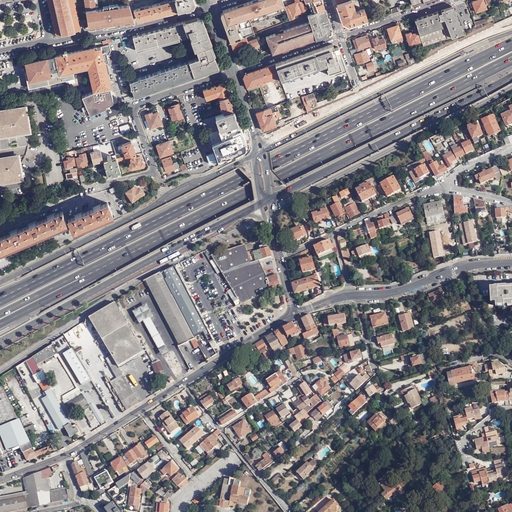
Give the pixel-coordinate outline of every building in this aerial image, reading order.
[(79,30),(80,30),(80,29),(81,29),(81,28),(79,28),(79,26),(78,20),(77,16),(78,16),(77,14),(76,14),(75,10),(77,10),(76,8),(75,8),(74,5),(75,4),(75,3),(74,3),(73,0),(48,0),(48,1),(47,1),(48,4),(49,3),(50,8),(49,8),(49,10),(50,9),(51,14),(50,14),(51,16),(52,15),(53,20),(52,20),(52,22),(53,22),(56,34),(55,34),(55,35),(56,35),(57,36),(57,35),(57,34),(62,33),(62,34),(63,34),(63,33),(74,30),(74,32),(75,31),(75,30),(79,29),(79,30)] [(83,0),(88,28),(134,21),(126,0),(83,0)] [(168,0),(135,9),(138,20),(192,6),(194,2),(193,0),(168,0)] [(286,11),(281,0),(253,0),(222,11),(222,12),(223,14),(222,15),(225,26),(224,26),(226,32),(227,32),(227,31),(231,41),(245,36),(254,33),(250,22),(286,11)] [(286,7),(288,11),(290,17),(291,19),(293,18),(293,15),(301,12),(301,13),(305,11),(301,0),(294,0),(295,2),(286,6),(286,7)] [(302,0),(305,7),(307,12),(307,13),(317,10),(324,7),(321,0),(302,0)] [(368,19),(362,0),(360,0),(362,8),(363,7),(364,9),(357,12),(356,9),(354,5),(352,0),(351,0),(349,1),(337,4),(343,22),(346,24),(349,25),(368,19)] [(476,12),(487,8),(484,0),(473,0),(474,1),(473,1),(476,12)] [(376,15),(372,2),(365,4),(369,18),(376,15)] [(307,13),(307,14),(309,21),(308,21),(310,26),(287,34),(277,37),(272,39),(276,52),(331,33),(332,30),(324,8),(324,7),(317,10),(307,13)] [(453,7),(439,11),(415,19),(424,46),(464,32),(455,7),(453,7)] [(185,21),(175,24),(185,52),(210,44),(201,20),(197,18),(185,21)] [(201,20),(210,44),(210,45),(212,44),(203,20),(201,20)] [(287,34),(310,26),(308,21),(283,30),(283,29),(279,30),(279,32),(266,36),(272,53),(276,52),(272,39),(277,37),(287,34)] [(179,38),(175,25),(133,36),(136,49),(179,38)] [(393,43),(397,42),(396,39),(402,36),(399,25),(388,28),(393,43)] [(410,45),(421,41),(418,32),(412,34),(412,32),(406,34),(410,45)] [(356,48),(351,50),(352,54),(365,50),(364,47),(370,45),(371,48),(373,47),(368,34),(357,38),(360,48),(358,49),(357,48),(356,48)] [(231,41),(230,42),(234,53),(244,49),(243,46),(248,44),(247,41),(245,36),(231,41)] [(377,49),(383,47),(387,46),(384,37),(379,39),(378,37),(373,38),(377,49)] [(256,45),(254,39),(247,41),(248,44),(249,47),(256,45)] [(26,74),(29,89),(64,81),(69,84),(75,83),(73,71),(89,67),(94,91),(82,96),(85,104),(89,113),(90,114),(107,107),(106,106),(110,104),(111,103),(112,103),(112,102),(112,101),(113,101),(113,100),(113,99),(110,87),(105,64),(103,57),(107,56),(109,55),(111,52),(109,45),(97,48),(96,47),(95,47),(95,45),(92,45),(82,47),(79,48),(78,44),(65,47),(65,51),(67,50),(67,51),(64,52),(65,54),(36,60),(36,58),(33,59),(34,61),(32,61),(30,62),(26,63),(27,68),(24,69),(26,74)] [(210,44),(185,52),(188,61),(193,75),(218,67),(214,56),(211,46),(210,45),(210,44)] [(276,64),(281,77),(282,81),(328,65),(329,67),(328,68),(330,75),(347,70),(339,47),(335,48),(334,44),(332,44),(276,64)] [(367,50),(355,54),(358,64),(370,60),(367,50)] [(134,96),(193,75),(188,61),(129,82),(134,96)] [(247,88),(281,77),(276,64),(245,74),(244,76),(243,78),(247,88)] [(365,90),(373,86),(370,78),(361,81),(365,90)] [(225,85),(222,84),(203,91),(206,99),(207,99),(218,95),(220,99),(228,96),(225,85)] [(351,98),(348,91),(337,95),(338,98),(340,97),(342,101),(351,98)] [(305,96),(302,97),(306,107),(308,106),(308,105),(317,102),(314,93),(305,97),(305,96)] [(233,110),(228,96),(220,99),(218,100),(219,103),(220,102),(224,113),(233,110)] [(288,102),(257,113),(263,130),(264,130),(276,126),(272,115),(274,115),(274,112),(275,112),(277,118),(282,116),(279,109),(289,105),(288,102)] [(184,118),(179,103),(168,107),(173,122),(184,118)] [(510,123),(511,121),(511,105),(509,107),(510,111),(501,115),(505,126),(510,124),(510,123)] [(0,178),(4,177),(8,175),(12,173),(14,171),(17,168),(18,178),(23,177),(21,164),(24,159),(27,151),(28,145),(29,138),(28,131),(26,120),(24,120),(23,116),(28,115),(27,108),(26,107),(24,106),(0,109),(0,178)] [(151,131),(163,127),(157,110),(145,115),(151,131)] [(238,123),(233,110),(224,113),(216,115),(220,129),(230,126),(238,123)] [(500,132),(493,116),(482,121),(488,136),(500,132)] [(242,132),(238,123),(230,126),(233,135),(242,132)] [(483,136),(477,123),(467,127),(474,143),(479,142),(477,138),(483,136)] [(233,135),(230,126),(220,129),(223,138),(233,135)] [(450,129),(444,131),(448,139),(454,136),(450,129)] [(466,154),(475,150),(467,131),(465,132),(469,142),(462,145),(466,154)] [(177,147),(174,136),(168,138),(169,140),(156,145),(160,157),(175,152),(173,148),(177,147)] [(237,149),(234,139),(224,143),(227,153),(228,152),(229,155),(236,153),(235,150),(236,150),(236,151),(238,151),(238,149),(237,149)] [(126,156),(135,154),(131,141),(122,144),(126,156)] [(460,143),(458,144),(456,145),(452,147),(458,158),(461,157),(459,154),(464,151),(460,143)] [(104,160),(101,149),(95,151),(94,149),(90,150),(94,163),(104,160)] [(450,167),(454,165),(452,162),(457,159),(453,151),(450,153),(449,151),(446,152),(447,154),(444,156),(450,167)] [(79,167),(89,165),(86,153),(80,154),(80,157),(76,158),(79,167)] [(118,161),(117,158),(113,159),(111,154),(108,155),(109,160),(104,162),(106,168),(107,175),(108,176),(111,175),(111,176),(118,174),(118,173),(121,172),(118,161)] [(136,157),(135,154),(126,156),(117,158),(118,161),(130,159),(131,163),(130,163),(128,165),(129,167),(132,169),(144,166),(145,165),(144,162),(143,160),(142,161),(140,156),(136,157)] [(66,167),(75,165),(73,157),(71,157),(71,156),(68,157),(69,160),(65,161),(66,167)] [(173,163),(170,156),(161,159),(166,172),(175,169),(175,168),(177,167),(176,162),(173,163)] [(428,162),(436,176),(449,170),(445,165),(440,167),(437,162),(435,162),(432,157),(430,158),(429,157),(426,158),(427,160),(428,162)] [(427,160),(414,166),(415,169),(421,167),(421,166),(428,162),(427,160)] [(419,178),(432,172),(429,166),(428,167),(427,164),(411,172),(415,181),(420,179),(419,178)] [(497,166),(493,168),(490,169),(491,169),(494,178),(501,175),(499,170),(497,166)] [(67,178),(77,176),(76,167),(69,168),(70,172),(66,172),(67,178)] [(0,180),(18,178),(17,168),(14,171),(12,173),(8,175),(4,177),(0,178),(0,180)] [(504,168),(499,170),(501,175),(502,176),(507,176),(504,168)] [(494,178),(491,169),(485,172),(484,171),(477,174),(477,175),(474,177),(475,181),(478,180),(480,185),(494,178)] [(383,180),(377,183),(375,184),(377,188),(382,185),(389,197),(401,190),(394,177),(384,183),(384,181),(389,178),(389,177),(383,180)] [(375,179),(371,180),(378,193),(379,193),(377,188),(375,184),(377,183),(375,179)] [(356,187),(357,190),(370,184),(369,181),(356,187)] [(370,184),(357,190),(356,191),(362,203),(377,195),(371,184),(370,184)] [(134,188),(126,194),(133,204),(145,195),(140,188),(136,191),(134,188)] [(348,195),(349,199),(352,198),(348,190),(339,194),(341,198),(348,195)] [(451,210),(451,215),(468,212),(466,206),(463,207),(462,197),(461,197),(454,196),(453,195),(454,209),(451,210)] [(352,198),(349,199),(351,202),(345,205),(351,218),(360,214),(352,198)] [(481,201),(473,199),(476,213),(486,212),(484,201),(481,201)] [(346,213),(341,203),(341,202),(331,207),(337,218),(346,213)] [(442,204),(441,202),(424,205),(427,224),(445,222),(442,204)] [(73,231),(113,214),(108,203),(101,205),(101,204),(92,207),(92,209),(83,213),(82,212),(73,215),(74,217),(68,220),(73,231)] [(400,222),(412,216),(408,208),(396,214),(400,222)] [(496,209),(496,218),(497,217),(497,222),(501,221),(501,217),(506,217),(505,208),(496,209)] [(327,209),(322,211),(323,213),(319,215),(318,213),(311,215),(313,221),(315,220),(316,224),(322,222),(321,221),(326,219),(326,220),(331,219),(327,209)] [(0,251),(67,223),(63,214),(64,214),(63,212),(62,212),(55,215),(55,213),(46,216),(47,218),(37,222),(36,221),(28,224),(28,226),(19,230),(18,228),(9,232),(10,234),(1,238),(0,236),(0,235),(0,251)] [(388,213),(377,217),(378,221),(377,222),(380,229),(389,225),(387,222),(391,221),(389,217),(388,213)] [(401,224),(413,218),(412,216),(400,222),(401,224)] [(373,219),(366,222),(367,225),(364,226),(366,234),(369,233),(370,239),(376,238),(378,237),(373,219)] [(478,245),(473,219),(459,222),(463,244),(468,243),(469,247),(478,245)] [(314,231),(311,223),(305,224),(308,233),(314,231)] [(307,235),(304,226),(286,232),(289,242),(297,239),(297,240),(300,238),(300,237),(307,235)] [(450,243),(448,230),(428,234),(430,247),(450,243)] [(346,236),(344,231),(340,233),(338,235),(337,238),(338,241),(339,240),(339,239),(346,236)] [(320,260),(337,252),(334,241),(331,242),(329,238),(313,246),(315,249),(319,258),(320,260)] [(259,260),(272,256),(268,243),(259,245),(260,248),(248,252),(248,254),(251,263),(259,260)] [(367,244),(355,249),(355,250),(351,252),(352,255),(353,254),(354,257),(358,255),(358,257),(370,253),(367,244)] [(268,278),(259,260),(251,263),(248,254),(248,252),(246,245),(214,256),(220,267),(243,304),(249,301),(280,286),(277,274),(268,278)] [(312,250),(311,247),(299,253),(299,255),(300,255),(301,255),(312,250)] [(342,257),(344,262),(347,262),(346,260),(350,259),(347,249),(341,251),(342,257)] [(242,305),(243,304),(220,267),(214,256),(213,257),(233,290),(242,305)] [(317,269),(314,260),(314,257),(301,261),(304,272),(317,269)] [(212,340),(175,267),(163,273),(195,337),(203,332),(209,343),(209,342),(213,349),(214,348),(211,344),(214,342),(213,340),(212,340)] [(148,279),(149,280),(160,274),(161,273),(160,272),(148,279)] [(149,280),(182,345),(191,340),(196,338),(195,337),(163,273),(161,273),(160,274),(149,280)] [(319,285),(315,273),(310,275),(311,278),(305,279),(308,289),(319,285)] [(293,283),(295,293),(308,289),(305,279),(293,283)] [(145,280),(115,302),(144,351),(146,350),(152,360),(156,358),(165,376),(168,374),(170,378),(189,367),(179,347),(146,282),(145,280)] [(146,282),(179,347),(182,345),(149,280),(146,282)] [(511,287),(507,288),(506,287),(495,288),(495,289),(490,289),(491,304),(495,303),(496,307),(508,306),(508,307),(511,306),(511,305),(511,304),(511,303),(511,287)] [(431,299),(429,300),(433,308),(448,302),(442,289),(429,295),(430,297),(431,299)] [(238,307),(242,305),(233,290),(228,292),(238,307)] [(118,366),(119,366),(144,351),(115,302),(89,318),(90,319),(111,355),(118,366)] [(311,314),(302,318),(309,331),(305,333),(307,337),(320,330),(318,327),(311,314)] [(329,318),(330,325),(337,324),(338,325),(347,323),(345,314),(328,317),(329,318)] [(372,328),(387,325),(385,314),(370,317),(372,328)] [(404,333),(415,330),(411,315),(406,316),(406,317),(400,319),(404,333)] [(288,336),(287,337),(289,340),(303,332),(297,321),(283,327),(288,336)] [(287,342),(280,329),(274,332),(283,346),(289,342),(288,341),(287,342)] [(283,346),(274,332),(267,337),(262,340),(267,347),(273,358),(274,358),(274,357),(278,355),(276,351),(283,346)] [(395,342),(393,334),(378,338),(379,342),(381,341),(382,346),(395,342)] [(355,345),(352,335),(348,336),(348,335),(338,337),(340,347),(341,347),(342,349),(351,347),(350,346),(355,345)] [(199,346),(196,338),(191,340),(195,348),(199,346)] [(267,347),(262,340),(257,343),(261,351),(267,347)] [(261,351),(257,343),(253,345),(258,353),(259,352),(265,363),(273,358),(267,347),(261,351)] [(304,357),(308,355),(305,344),(289,350),(290,355),(296,353),(298,359),(304,357)] [(49,358),(56,353),(51,345),(33,356),(37,364),(44,360),(46,363),(50,360),(49,358)] [(90,379),(72,348),(63,353),(81,384),(90,379)] [(349,364),(353,363),(355,361),(354,360),(356,359),(361,358),(359,350),(350,353),(343,355),(345,361),(349,364)] [(253,367),(259,364),(254,354),(248,357),(253,367)] [(139,402),(118,366),(111,355),(105,358),(116,378),(110,381),(111,382),(127,410),(139,402)] [(279,355),(278,355),(274,357),(283,371),(288,367),(279,355)] [(34,375),(37,373),(40,371),(36,365),(32,357),(26,361),(34,375)] [(243,366),(236,357),(230,360),(236,369),(237,370),(243,366)] [(414,368),(422,365),(419,357),(418,358),(416,357),(415,357),(413,358),(413,359),(411,359),(412,361),(409,362),(411,366),(413,365),(414,368)] [(155,374),(158,381),(165,378),(165,376),(156,358),(152,360),(149,361),(155,374)] [(294,362),(290,358),(286,361),(296,375),(300,372),(294,362)] [(505,373),(504,367),(496,362),(486,364),(487,371),(488,371),(489,373),(490,373),(491,376),(505,373)] [(374,374),(370,365),(365,367),(369,375),(370,374),(371,377),(374,374)] [(471,367),(466,368),(462,369),(456,370),(452,371),(452,372),(447,373),(450,386),(455,386),(455,384),(474,379),(475,378),(474,374),(473,374),(471,367)] [(288,380),(280,368),(266,378),(270,383),(267,384),(268,386),(254,396),(257,400),(288,380)] [(341,377),(345,374),(342,370),(341,370),(340,368),(333,374),(335,375),(338,379),(341,377)] [(32,376),(37,384),(39,383),(45,380),(46,379),(45,378),(43,375),(41,371),(37,373),(34,375),(32,376)] [(431,379),(437,376),(435,371),(428,373),(431,379)] [(370,377),(366,373),(362,377),(359,374),(353,380),(354,381),(351,384),(356,390),(370,377)] [(158,381),(155,374),(149,377),(152,381),(147,384),(152,392),(161,386),(158,381)] [(232,391),(242,384),(244,383),(242,380),(240,378),(239,376),(227,384),(232,391)] [(324,378),(313,385),(316,389),(317,388),(318,389),(321,394),(331,388),(327,383),(325,379),(324,378)] [(39,383),(43,392),(50,388),(45,380),(39,383)] [(313,390),(305,380),(300,384),(305,391),(302,393),(297,396),(299,399),(307,394),(313,390)] [(0,387),(36,460),(54,453),(50,445),(33,452),(0,381),(0,387)] [(372,385),(365,390),(369,397),(373,394),(374,395),(381,391),(378,387),(375,389),(372,385)] [(409,388),(406,389),(401,392),(404,397),(406,397),(409,404),(410,404),(412,403),(413,406),(421,402),(418,394),(420,393),(418,389),(417,389),(415,386),(414,386),(409,388)] [(0,387),(0,455),(19,448),(21,453),(22,452),(27,463),(36,460),(0,387)] [(77,438),(78,437),(71,426),(50,388),(43,392),(45,396),(41,398),(59,430),(63,427),(67,434),(72,436),(75,434),(77,438)] [(92,428),(99,424),(86,401),(83,395),(81,393),(80,391),(62,400),(70,413),(81,407),(89,421),(91,424),(90,425),(92,428)] [(81,393),(83,395),(84,395),(100,425),(104,422),(87,392),(85,393),(84,391),(81,393)] [(251,405),(256,401),(249,391),(241,397),(248,407),(251,405)] [(494,391),(490,391),(492,402),(503,400),(509,400),(509,394),(509,392),(496,392),(494,391)] [(207,410),(211,407),(215,403),(210,394),(204,398),(203,397),(201,399),(200,400),(206,409),(207,410)] [(306,412),(307,411),(322,401),(317,394),(316,394),(309,398),(307,394),(299,399),(297,396),(293,399),(298,407),(300,410),(311,402),(313,404),(310,407),(309,406),(305,409),(306,412)] [(435,409),(440,406),(435,394),(432,395),(434,399),(431,400),(434,405),(433,406),(435,409)] [(350,409),(349,410),(352,415),(353,415),(353,416),(361,409),(359,408),(366,401),(360,395),(348,406),(350,409)] [(319,408),(324,415),(326,413),(328,416),(334,412),(332,409),(326,402),(319,408)] [(376,405),(373,402),(368,407),(371,410),(376,405)] [(194,406),(192,403),(181,411),(183,415),(181,416),(187,424),(199,416),(193,407),(194,406)] [(288,412),(284,405),(283,404),(282,404),(276,408),(275,409),(281,417),(288,412)] [(233,416),(237,414),(233,407),(227,412),(218,418),(220,420),(217,423),(218,425),(221,425),(233,416)] [(317,420),(324,415),(319,408),(312,413),(317,420)] [(465,409),(465,412),(466,416),(467,418),(467,419),(467,420),(474,418),(475,420),(481,418),(479,409),(475,410),(473,411),(472,409),(472,408),(465,409)] [(304,409),(294,416),(297,420),(289,426),(294,432),(302,426),(300,423),(309,416),(306,412),(304,409)] [(169,434),(179,427),(167,411),(158,418),(169,434)] [(280,423),(272,412),(265,416),(273,428),(280,423)] [(372,418),(367,424),(375,431),(378,428),(377,427),(383,421),(384,420),(378,415),(377,417),(375,415),(372,418)] [(461,430),(467,429),(467,424),(468,424),(468,422),(467,421),(467,420),(467,419),(467,418),(463,419),(462,417),(462,416),(454,418),(456,427),(460,426),(461,429),(461,430)] [(238,433),(236,434),(239,438),(250,431),(242,420),(233,426),(238,433)] [(314,430),(319,427),(315,421),(311,424),(310,425),(314,430)] [(71,426),(78,437),(82,435),(75,424),(71,426)] [(197,436),(202,432),(198,427),(185,437),(187,440),(182,444),(187,449),(200,438),(197,436)] [(499,445),(496,431),(489,433),(489,431),(488,427),(487,427),(484,429),(484,430),(485,433),(486,436),(488,447),(499,445)] [(187,429),(178,437),(180,439),(189,431),(187,429)] [(218,429),(213,434),(200,445),(207,453),(210,451),(211,453),(219,447),(218,446),(219,445),(217,442),(216,443),(214,441),(217,439),(216,437),(213,439),(211,437),(217,433),(218,435),(221,433),(218,429)] [(449,435),(447,430),(437,434),(437,435),(434,436),(436,441),(449,435)] [(259,437),(256,432),(250,437),(253,441),(259,437)] [(114,433),(110,436),(114,442),(118,439),(114,433)] [(486,436),(485,433),(481,434),(482,438),(474,440),(476,450),(481,448),(482,452),(483,452),(484,453),(489,452),(488,449),(488,447),(486,436)] [(158,441),(155,437),(145,444),(148,449),(158,441)] [(414,454),(421,451),(415,439),(407,444),(414,454)] [(235,445),(239,451),(244,448),(239,442),(235,445)] [(262,444),(268,451),(270,449),(264,442),(262,444)] [(269,453),(271,456),(272,455),(275,459),(288,450),(282,442),(270,451),(270,453),(269,453)] [(139,443),(132,448),(139,458),(142,456),(144,458),(148,456),(139,443)] [(127,457),(125,460),(128,466),(133,463),(134,465),(138,462),(137,460),(139,458),(132,448),(125,453),(127,457)] [(92,473),(84,452),(80,455),(92,484),(98,481),(103,489),(97,492),(99,495),(105,491),(104,488),(109,485),(109,486),(110,486),(111,485),(112,484),(114,482),(108,472),(101,475),(100,473),(94,476),(93,472),(92,473)] [(272,461),(266,452),(261,455),(264,459),(258,463),(259,464),(256,465),(259,470),(272,461)] [(119,458),(111,463),(117,472),(118,471),(120,475),(124,472),(122,468),(127,465),(120,455),(118,456),(119,458)] [(244,457),(250,464),(253,462),(247,455),(244,457)] [(189,463),(193,467),(199,462),(196,458),(189,463)] [(309,464),(313,468),(317,464),(313,460),(309,464)] [(178,469),(171,462),(161,470),(165,475),(168,472),(171,476),(178,469)] [(505,478),(502,462),(493,463),(494,468),(496,468),(496,469),(494,469),(494,470),(493,471),(492,470),(485,471),(485,472),(488,483),(491,482),(492,483),(497,482),(497,480),(505,478)] [(77,463),(73,464),(73,465),(71,466),(81,491),(88,488),(87,486),(89,485),(81,466),(79,466),(77,463)] [(155,470),(148,463),(139,470),(145,478),(155,470)] [(314,469),(313,468),(309,464),(308,463),(299,471),(298,470),(295,472),(297,474),(296,474),(296,475),(298,474),(304,480),(309,476),(308,475),(314,469)] [(481,486),(488,484),(488,483),(485,472),(478,474),(478,471),(474,472),(472,465),(468,465),(470,473),(471,473),(473,483),(480,482),(481,486)] [(69,488),(50,492),(46,477),(49,476),(48,474),(53,472),(51,468),(36,473),(23,478),(25,492),(26,496),(28,508),(73,499),(74,495),(73,490),(66,472),(63,473),(69,488)] [(166,485),(172,478),(167,474),(161,481),(166,485)] [(178,485),(185,479),(183,476),(182,476),(179,474),(173,480),(178,485)] [(276,485),(282,479),(278,475),(271,481),(276,485)] [(129,477),(118,483),(118,484),(119,485),(109,491),(115,501),(119,509),(121,511),(123,511),(128,483),(129,477)] [(391,497),(392,496),(396,493),(407,484),(402,478),(393,486),(386,478),(378,484),(385,492),(382,495),(387,501),(387,500),(391,504),(394,501),(391,497)] [(180,488),(187,481),(185,479),(178,485),(180,488)] [(243,481),(236,479),(235,482),(230,481),(229,484),(223,483),(219,504),(223,505),(223,502),(229,504),(231,500),(239,502),(248,504),(251,489),(241,486),(243,481)] [(445,492),(438,483),(432,487),(439,496),(445,492)] [(380,497),(382,495),(385,492),(378,484),(373,489),(380,497)] [(140,492),(128,490),(127,500),(128,500),(127,507),(137,509),(140,492)] [(166,493),(159,490),(154,494),(165,499),(168,500),(173,495),(171,493),(169,494),(167,492),(166,493)] [(0,511),(5,511),(26,508),(28,508),(26,496),(25,492),(0,496),(0,511)] [(196,505),(202,499),(199,496),(193,502),(196,505)] [(343,509),(337,501),(323,511),(341,511),(343,511),(343,509)] [(106,511),(118,511),(112,503),(104,509),(106,511)]
